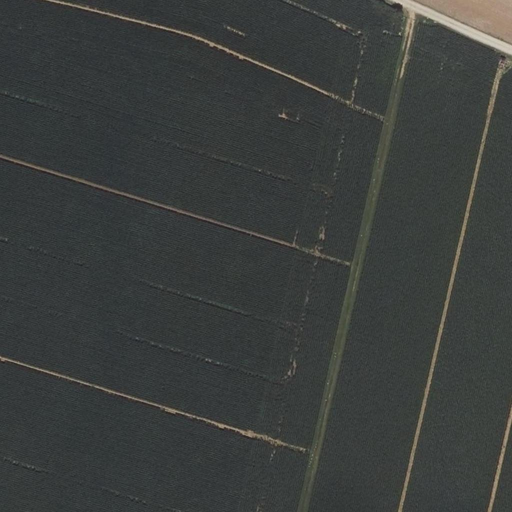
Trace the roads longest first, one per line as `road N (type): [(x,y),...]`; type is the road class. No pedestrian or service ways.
road 1 (track): [(300,511),(414,11)]
road 2 (track): [(511,54),(389,0)]
